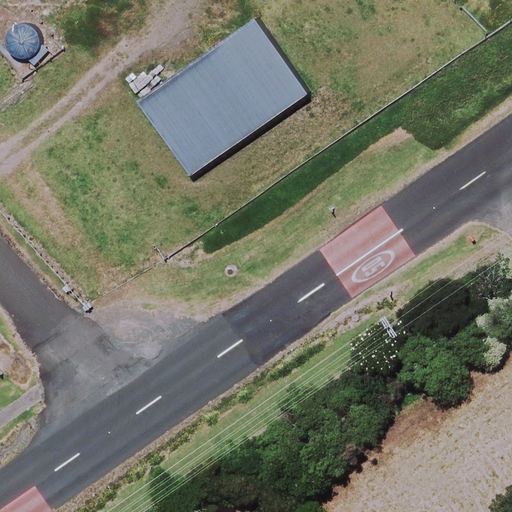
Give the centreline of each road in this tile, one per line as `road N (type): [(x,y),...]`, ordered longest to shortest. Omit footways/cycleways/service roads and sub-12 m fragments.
road 1 (unclassified): [(121,425),(511,151)]
road 2 (residential): [(121,425),(0,269)]
road 3 (unclassified): [(0,506),(121,425)]
